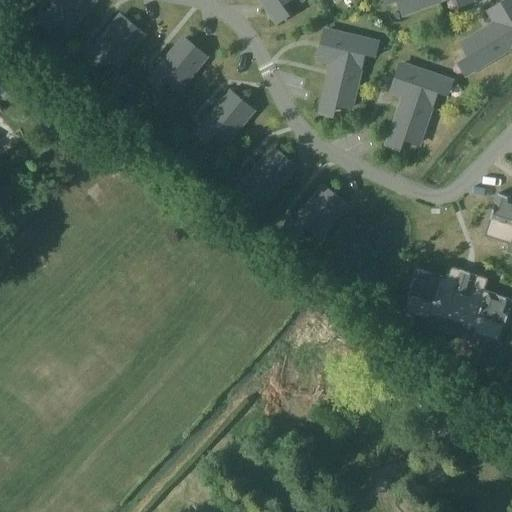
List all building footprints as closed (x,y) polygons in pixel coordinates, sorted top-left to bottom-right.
[(58,0),(46,15),(57,24),(68,32),(94,0),(58,0)] [(262,0),(271,13),(289,0),(262,0)] [(397,0),(403,14),(440,0),(397,0)] [(511,46),(511,0),(507,0),(490,10),(497,23),(511,47),(511,46)] [(121,16),(94,48),(105,57),(116,66),(143,33),(121,16)] [(511,47),(497,23),(462,44),(476,68),(511,47)] [(325,31),(318,58),(333,61),(360,68),(366,41),(325,31)] [(184,38),(157,71),(168,80),(179,89),(206,56),(184,38)] [(333,61),(323,101),(350,108),(360,68),(333,61)] [(400,64),(391,91),(405,96),(432,105),(441,78),(400,64)] [(232,92),(205,125),(215,134),(226,143),(253,110),(232,92)] [(405,96),(391,134),(418,144),(432,105),(405,96)] [(274,148),(247,181),(258,190),(268,198),(295,166),(274,148)] [(124,165),(119,171),(103,159),(83,186),(97,197),(116,173),(129,183),(136,174),(124,165)] [(324,186),(297,219),(308,228),(319,237),(346,204),(324,186)] [(511,194),(498,190),(485,233),(511,241),(511,239),(511,194)] [(93,198),(81,205),(95,227),(107,220),(93,198)] [(158,202),(133,222),(143,234),(168,215),(158,202)] [(59,213),(47,224),(75,256),(87,245),(59,213)] [(22,235),(34,247),(47,235),(35,222),(22,235)] [(199,236),(178,259),(188,267),(208,245),(199,236)] [(41,286),(53,275),(24,243),(12,255),(41,286)] [(446,275),(418,265),(404,309),(431,317),(432,313),(454,320),(470,269),(450,263),(446,275)] [(489,275),(470,269),(454,320),(475,327),(474,331),(500,340),(511,301),(511,296),(485,288),(489,275)] [(166,310),(176,297),(139,271),(130,284),(166,310)] [(0,307),(13,319),(22,309),(0,287),(0,307)] [(133,347),(144,336),(111,305),(100,317),(133,347)] [(85,343),(75,352),(98,377),(108,368),(85,343)] [(201,364),(226,383),(234,373),(209,354),(201,364)] [(49,372),(40,381),(67,409),(76,401),(49,372)] [(191,419),(200,410),(175,388),(167,396),(191,419)] [(35,449),(49,439),(26,407),(12,417),(35,449)] [(129,434),(150,445),(155,436),(135,425),(129,434)]
